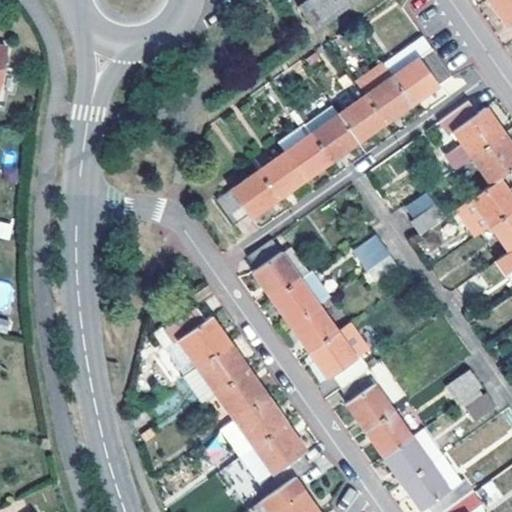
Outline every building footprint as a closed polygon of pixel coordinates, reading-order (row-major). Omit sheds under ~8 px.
[(315,30),(328,21),(313,0),(306,0),(298,6),(315,30)] [(313,0),(328,21),(341,13),(331,0),(313,0)] [(331,0),(341,13),(353,4),(349,0),(331,0)] [(511,0),(490,0),(509,26),(511,24),(511,0)] [(353,22),(344,29),(353,41),(362,34),(353,22)] [(392,76),(431,48),(424,38),(385,66),(392,76)] [(450,75),(431,48),(392,76),(412,104),(438,85),(439,83),(450,75)] [(358,85),(365,95),(392,76),(385,66),(358,85)] [(365,95),(385,123),(412,104),(392,76),(365,95)] [(365,95),(338,114),(358,142),(385,123),(365,95)] [(444,117),(465,146),(472,157),(505,134),(485,106),(477,112),(468,100),(444,117)] [(311,133),(331,161),(358,142),(338,114),(311,133)] [(299,142),(311,133),(307,127),(294,136),(299,142)] [(299,142),(285,152),(304,180),(331,161),(311,133),(299,142)] [(472,157),(491,184),(500,178),(511,168),(511,144),(505,134),(472,157)] [(460,166),(472,157),(465,146),(452,156),(460,166)] [(259,171),(278,198),(304,180),(285,152),(259,171)] [(278,198),(259,171),(218,200),(235,224),(249,214),(251,217),(278,198)] [(490,225),(511,208),(511,195),(500,178),(491,184),(471,198),(490,225)] [(471,198),(461,205),(480,232),(490,225),(471,198)] [(420,234),(445,217),(435,204),(411,222),(420,234)] [(511,208),(490,225),(508,250),(511,247),(511,208)] [(389,254),(375,234),(353,249),(368,270),(389,254)] [(252,270),(271,298),(299,278),(279,251),(271,239),(246,256),(255,268),(252,270)] [(292,243),(279,251),(299,278),(311,270),(292,243)] [(389,254),(368,270),(376,281),(398,266),(389,254)] [(311,270),(299,278),(318,306),(330,297),(311,270)] [(490,285),(480,271),(458,287),(468,301),(490,285)] [(271,298),(290,325),(318,306),(299,278),(271,298)] [(309,351),(336,331),(318,306),(290,325),(309,351)] [(198,366),(230,344),(210,316),(205,319),(196,307),(165,329),(174,342),(178,339),(198,366)] [(332,375),(341,388),(365,371),(368,369),(359,355),(373,345),(353,319),(336,331),(309,351),(328,378),(332,375)] [(178,339),(174,342),(165,348),(184,376),(198,366),(178,339)] [(198,366),(217,393),(249,371),(230,344),(198,366)] [(368,369),(365,371),(392,410),(408,398),(381,359),(368,369)] [(198,366),(184,376),(203,403),(217,393),(198,366)] [(445,383),(449,389),(472,373),(467,367),(445,383)] [(235,419),(267,396),(249,371),(217,393),(235,419)] [(392,410),(365,371),(341,388),(349,399),(345,402),(364,429),(392,410)] [(472,373),(449,389),(459,402),(481,386),(472,373)] [(495,406),(486,393),(467,407),(476,419),(495,406)] [(235,419),(254,446),(287,423),(267,396),(235,419)] [(364,429),(383,456),(411,436),(392,410),(364,429)] [(220,429),(239,456),(254,446),(235,419),(220,429)] [(274,473),(259,484),(267,495),(293,477),(310,465),(302,452),(305,450),(287,423),(254,446),(274,473)] [(423,427),(411,436),(430,463),(442,454),(423,427)] [(402,482),(430,463),(411,436),(383,456),(402,482)] [(239,456),(259,484),(274,473),(254,446),(239,456)] [(442,454),(430,463),(449,489),(461,481),(442,454)] [(449,489),(430,463),(402,482),(421,509),(427,505),(431,511),(444,511),(473,492),(463,479),(461,481),(449,489)] [(261,499),(270,511),(318,511),(293,477),(267,495),(261,499)] [(471,511),(481,505),(473,492),(444,511),(471,511)] [(270,511),(261,499),(248,508),(251,511),(270,511)]
